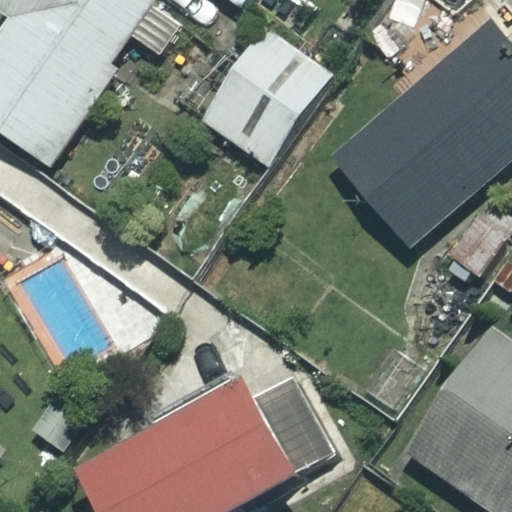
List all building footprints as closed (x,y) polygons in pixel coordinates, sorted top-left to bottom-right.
[(178,9),(164,0),(32,0),(17,23),(27,30),(0,69),(0,128),(66,174),(178,9)] [(511,185),(511,32),(510,31),(351,168),(428,258),(511,185)] [(350,86),(284,39),(219,129),(285,176),(350,86)] [(511,511),(511,341),(426,463),(495,511),(511,511)] [(264,407),(258,396),(92,487),(106,511),(283,511),(314,495),(307,483),(344,463),(302,386),(264,407)]
